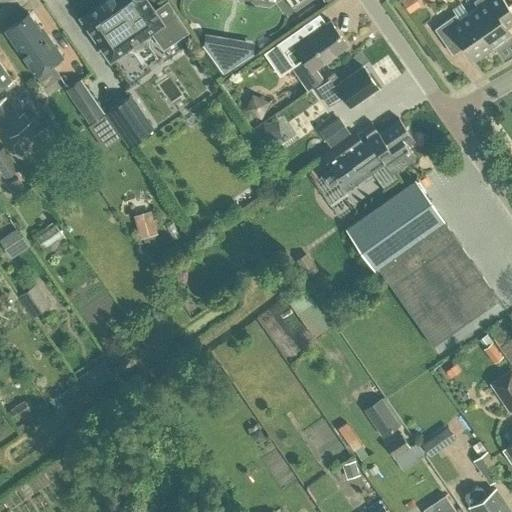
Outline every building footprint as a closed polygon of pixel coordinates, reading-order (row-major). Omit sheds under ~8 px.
[(100,0),(102,3),(82,17),(110,58),(125,48),(127,51),(134,52),(147,43),(148,36),(146,33),(149,31),(161,49),(187,31),(166,1),(152,10),(144,0),(100,0)] [(403,0),(401,2),(409,13),(421,5),(416,0),(403,0)] [(469,14),(493,48),(506,39),(505,37),(510,33),(498,17),(510,9),(503,0),(474,0),(473,1),(477,7),(469,14)] [(5,30),(37,76),(63,57),(47,33),(44,35),(29,13),(5,30)] [(462,43),(473,59),(478,56),(480,58),(493,48),(469,14),(460,20),(455,14),(434,29),(450,51),(462,43)] [(304,39),(298,31),(304,26),(303,25),(264,53),(280,75),(292,67),(307,87),(323,77),(316,67),(347,45),(330,20),(304,39)] [(225,70),(256,53),(241,26),(210,44),(225,70)] [(0,87),(8,83),(10,87),(14,84),(0,63),(0,87)] [(316,85),(330,107),(345,96),(351,105),(377,87),(363,66),(340,82),(334,73),(316,85)] [(77,79),(63,89),(87,123),(101,113),(77,79)] [(152,128),(129,95),(106,111),(129,144),(152,128)] [(0,101),(0,126),(9,140),(31,124),(23,113),(19,116),(6,97),(0,101)] [(104,114),(89,124),(104,147),(120,136),(104,114)] [(330,145),(350,132),(339,116),(319,129),(330,145)] [(339,180),(346,190),(385,162),(392,172),(415,156),(407,144),(414,140),(399,118),(379,132),(372,122),(323,157),(330,167),(321,173),(331,186),(339,180)] [(281,138),(278,121),(262,125),(266,142),(281,138)] [(0,149),(0,170),(5,178),(18,169),(3,147),(0,149)] [(6,184),(14,196),(22,190),(14,178),(6,184)] [(375,269),(378,267),(433,345),(499,299),(415,180),(347,228),(375,269)] [(132,214),(139,237),(157,232),(150,209),(132,214)] [(21,224),(2,236),(14,255),(33,243),(21,224)] [(19,294),(33,316),(52,304),(37,282),(19,294)] [(289,304),(314,338),(332,326),(307,291),(289,304)] [(484,349),(494,360),(501,355),(492,343),(484,349)] [(77,375),(87,390),(113,373),(103,358),(77,375)] [(446,371),(450,376),(459,370),(455,365),(446,371)] [(491,383),(509,410),(511,407),(511,371),(511,370),(491,383)] [(383,435),(404,423),(387,394),(366,405),(383,435)] [(8,409),(15,419),(30,410),(23,399),(8,409)] [(415,417),(406,423),(415,436),(424,430),(415,417)] [(454,437),(446,425),(419,444),(427,455),(454,437)] [(361,455),(369,450),(355,427),(347,432),(361,455)] [(382,444),(393,461),(410,450),(399,433),(382,444)] [(511,443),(503,450),(511,462),(511,443)] [(485,449),(471,459),(487,483),(502,474),(485,449)] [(468,507),(471,511),(511,511),(495,488),(468,507)] [(455,511),(445,496),(423,510),(424,511),(455,511)] [(385,511),(380,503),(366,511),(385,511)]
